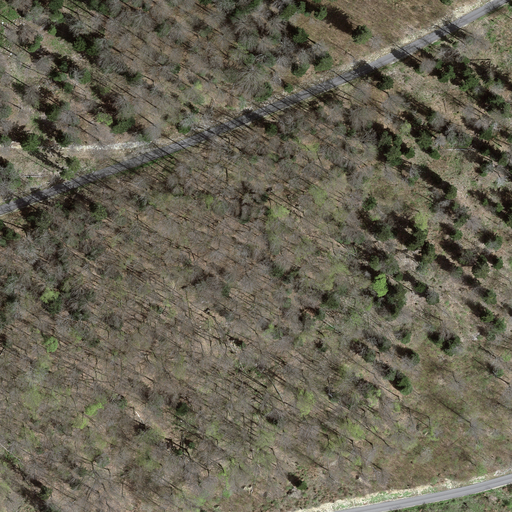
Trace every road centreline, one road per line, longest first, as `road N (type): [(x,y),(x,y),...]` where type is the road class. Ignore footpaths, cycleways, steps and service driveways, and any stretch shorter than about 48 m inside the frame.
road 1 (unclassified): [(0,211),(286,104),(503,0)]
road 2 (unclassified): [(511,478),(359,511)]
road 3 (track): [(146,158),(0,158)]
